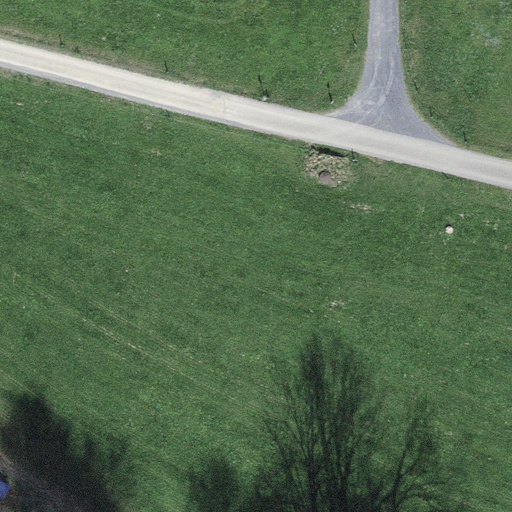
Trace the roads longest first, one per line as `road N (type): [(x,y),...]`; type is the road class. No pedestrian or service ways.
road 1 (track): [(511,176),(0,51)]
road 2 (track): [(385,0),(378,145)]
